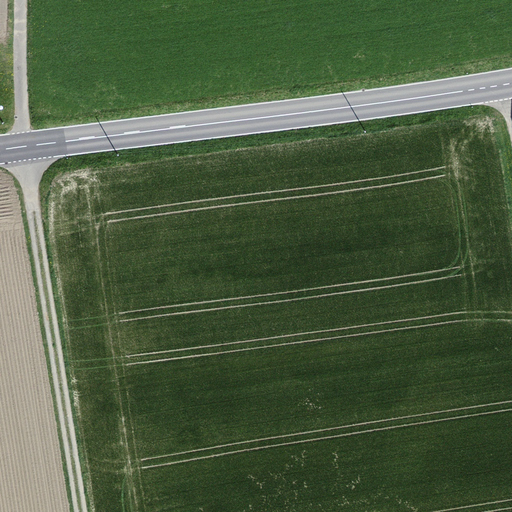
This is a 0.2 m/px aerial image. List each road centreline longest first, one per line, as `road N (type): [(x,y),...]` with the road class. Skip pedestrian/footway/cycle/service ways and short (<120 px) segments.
road 1 (secondary): [(511,83),(0,150)]
road 2 (track): [(80,511),(22,146)]
road 3 (track): [(20,0),(22,146)]
